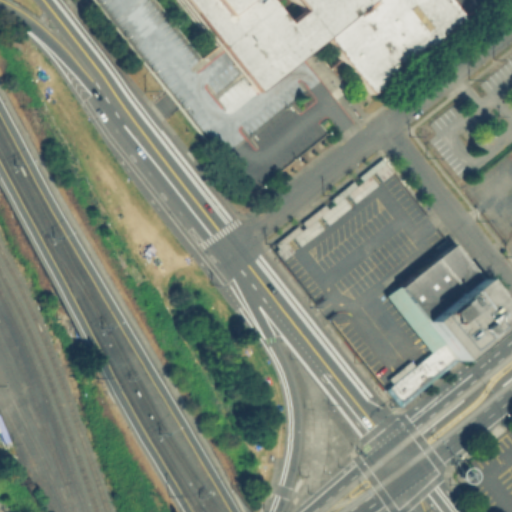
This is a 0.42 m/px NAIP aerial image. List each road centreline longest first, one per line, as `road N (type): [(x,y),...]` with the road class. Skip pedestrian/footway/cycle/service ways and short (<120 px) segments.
road 1 (secondary): [(237,511),(0,105)]
road 2 (secondary): [(0,173),(186,511)]
road 3 (residential): [(511,21),(232,246)]
road 4 (tertiary): [(388,447),(257,278)]
road 5 (residential): [(511,293),(382,126)]
road 6 (tertiary): [(257,278),(294,398),(293,459)]
road 7 (tertiary): [(232,246),(126,104)]
road 8 (tertiary): [(126,104),(43,0)]
road 9 (primary): [(407,473),(510,394)]
road 10 (secondary): [(32,31),(91,95),(126,104)]
